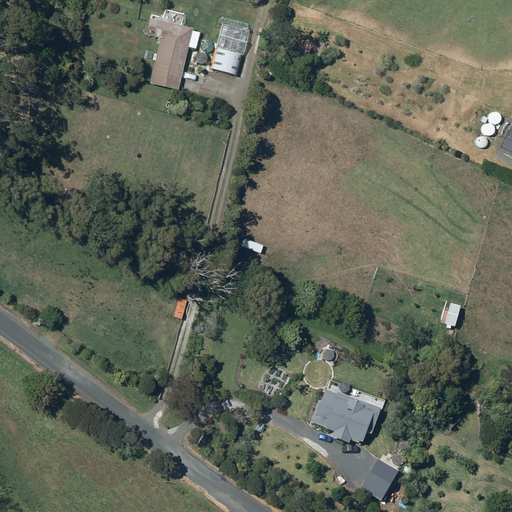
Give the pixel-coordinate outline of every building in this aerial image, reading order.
[(157,39),(147,85),(175,91),(184,49),(195,52),(200,30),(182,26),(183,21),(166,18),(167,13),(149,9),(143,36),(157,39)] [(223,12),(210,69),(210,70),(238,77),(250,25),(233,22),(235,14),(223,12)] [(292,39),(290,53),(306,56),(308,42),(292,39)] [(511,122),(499,149),(511,154),(511,122)] [(388,403),(329,384),(324,402),(316,400),(308,425),(332,433),(330,440),(348,446),(349,442),(365,448),(376,413),(384,415),(388,403)] [(396,473),(378,463),(360,495),(378,505),(396,473)]
